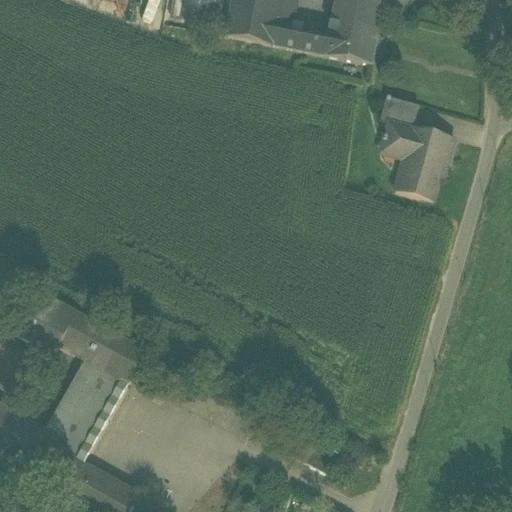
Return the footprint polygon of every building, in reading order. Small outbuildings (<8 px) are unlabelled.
[(233,0),(225,41),(324,61),(329,36),(322,34),(324,27),(314,25),(312,33),(293,29),(277,26),(282,0),(233,0)] [(293,29),(298,0),(282,0),(277,26),(293,29)] [(336,0),(331,28),(377,37),(383,0),(336,0)] [(324,61),(371,70),(377,37),(331,28),(329,36),(324,61)] [(388,128),(412,134),(418,111),(386,102),(380,127),(388,129),(388,128)] [(395,196),(432,206),(444,161),(449,163),(454,146),(412,134),(388,128),(388,129),(382,150),(405,156),(395,196)] [(128,390),(146,357),(54,306),(47,317),(33,309),(16,340),(54,361),(59,352),(85,366),(45,436),(0,410),(0,459),(45,484),(41,491),(77,511),(132,511),(139,500),(77,465),(62,457),(107,378),(122,386),(128,390)] [(62,457),(77,465),(122,386),(107,378),(62,457)] [(114,401),(84,463),(92,467),(122,405),(114,401)] [(295,464),(328,482),(340,460),(308,442),(295,464)]
